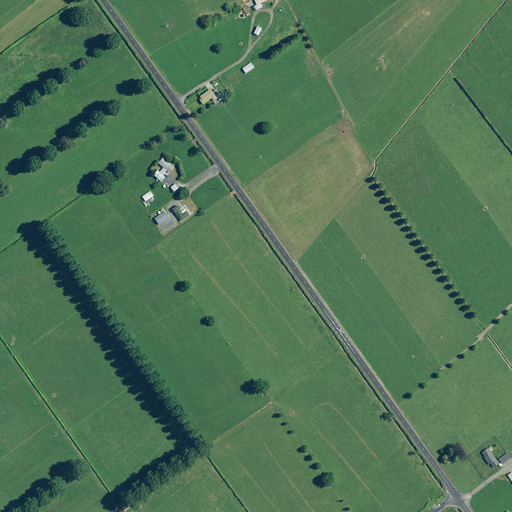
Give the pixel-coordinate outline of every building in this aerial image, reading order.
[(263,7),(261,3),(266,0),(254,0),(257,5),(253,6),(255,10),(263,7)] [(255,67),(251,62),(243,69),(246,73),(255,67)] [(217,98),(211,89),(200,96),(202,98),(200,100),(203,104),(212,98),(214,101),(217,98)] [(168,171),(170,173),(175,168),(164,158),(159,163),(164,168),(160,172),(158,170),(153,175),(161,182),(165,177),(164,176),(168,171)] [(154,196),(151,191),(143,197),(146,201),(154,196)] [(187,211),(186,212),(185,210),(182,212),(180,209),(181,208),(179,205),(173,210),(182,221),(190,215),(187,211)] [(166,216),(163,212),(155,219),(160,225),(169,218),(167,215),(166,216)] [(499,464),(488,448),(482,453),(485,457),(484,457),(489,465),(490,464),(493,468),(499,464)] [(503,464),(511,458),(510,456),(511,455),(509,452),(499,459),(503,464)]
